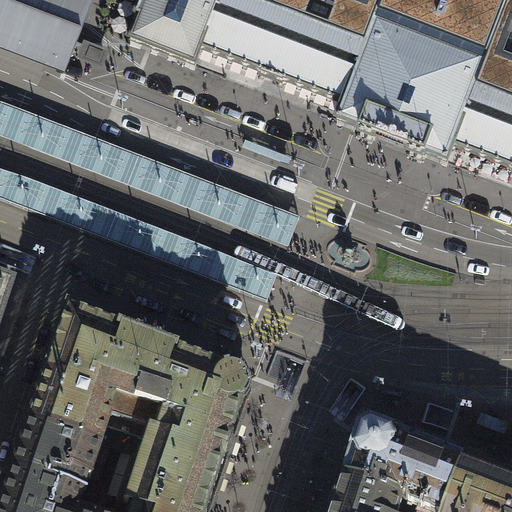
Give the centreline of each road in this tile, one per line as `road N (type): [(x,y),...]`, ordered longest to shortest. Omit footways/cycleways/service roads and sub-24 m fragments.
road 1 (tertiary): [(511,266),(448,253),(322,208),(62,97)]
road 2 (residential): [(511,234),(128,89),(90,87),(62,97)]
road 3 (tertiary): [(62,244),(374,359),(511,369)]
road 4 (residential): [(0,427),(62,244)]
